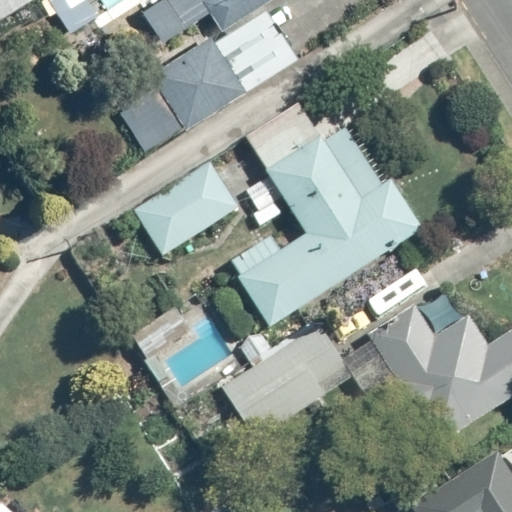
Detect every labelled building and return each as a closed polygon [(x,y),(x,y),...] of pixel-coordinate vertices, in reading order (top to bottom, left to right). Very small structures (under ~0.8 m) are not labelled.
[(0,0),(0,21),(33,0),(0,0)] [(167,0),(146,14),(165,42),(210,11),(223,29),(264,0),(167,0)] [(295,57),(263,11),(115,110),(146,157),(195,125),(295,57)] [(283,235),(239,262),(281,329),(438,232),(366,114),(347,126),(335,106),(319,116),(309,101),(253,136),(277,175),(249,192),(263,215),(294,197),(316,234),(292,249),(283,235)] [(438,165),(444,175),(431,182),(447,208),(495,178),(479,153),(467,160),(461,150),(438,165)] [(233,155),(144,212),(174,259),(250,210),(237,190),(251,182),(233,155)] [(511,335),(501,343),(481,315),(451,336),(428,303),(348,359),(385,413),(357,433),(396,488),(511,407),(511,335)] [(198,309),(145,335),(179,404),(232,378),(198,309)] [(511,511),(511,470),(501,452),(415,506),(419,511),(511,511)]
